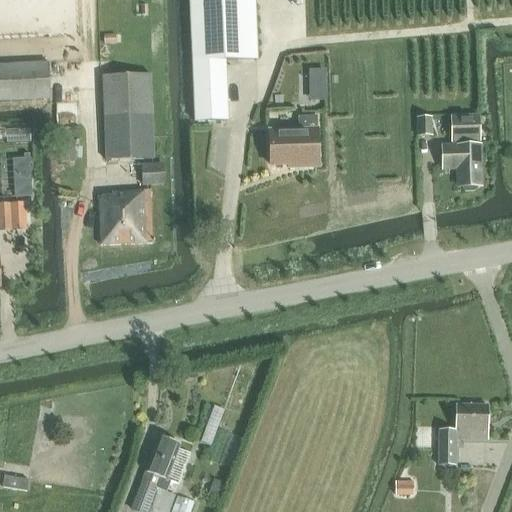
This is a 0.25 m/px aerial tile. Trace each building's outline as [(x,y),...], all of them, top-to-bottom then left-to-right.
[(253,0),(191,0),(196,123),(227,122),(225,61),(256,60),(253,0)] [(0,66),(0,101),(51,99),(49,64),(0,66)] [(309,70),(310,101),(327,100),(326,69),(309,70)] [(103,77),(106,161),(154,159),(150,75),(103,77)] [(270,132),(271,163),(299,163),(299,166),(319,166),(318,117),(298,118),(298,132),(270,132)] [(452,146),(441,146),(442,170),(458,170),(459,187),(462,187),(464,192),(474,192),(477,187),(480,187),(480,146),(479,146),(479,117),(451,117),(452,146)] [(431,119),(417,119),(418,137),(432,136),(431,119)] [(140,174),(140,184),(163,184),(162,173),(140,174)] [(101,197),(102,245),(150,244),(149,192),(115,192),(115,197),(101,197)] [(0,205),(0,231),(25,230),(24,204),(0,205)] [(205,403),(197,444),(212,447),(220,405),(205,403)] [(438,431),(437,467),(455,467),(455,453),(456,441),(487,441),(488,408),(455,408),(455,431),(438,431)] [(146,474),(131,510),(135,511),(168,511),(174,496),(165,492),(170,481),(177,484),(189,454),(178,450),(179,446),(158,438),(144,473),(146,474)] [(395,496),(413,495),(413,480),(395,481),(395,496)]
